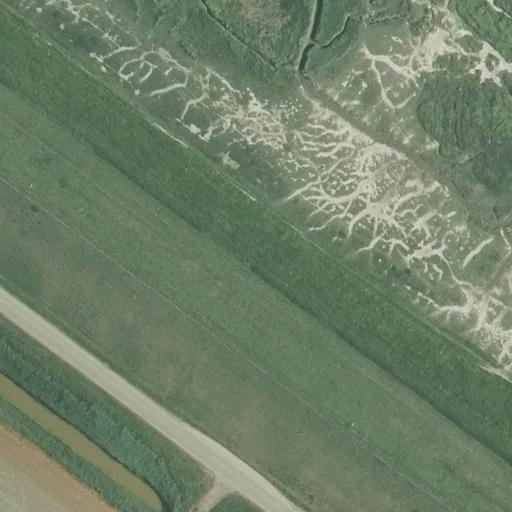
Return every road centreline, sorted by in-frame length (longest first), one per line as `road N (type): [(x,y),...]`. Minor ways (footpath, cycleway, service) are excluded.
road 1 (track): [(507,511),(0,132)]
road 2 (unclassified): [(283,511),(0,299)]
